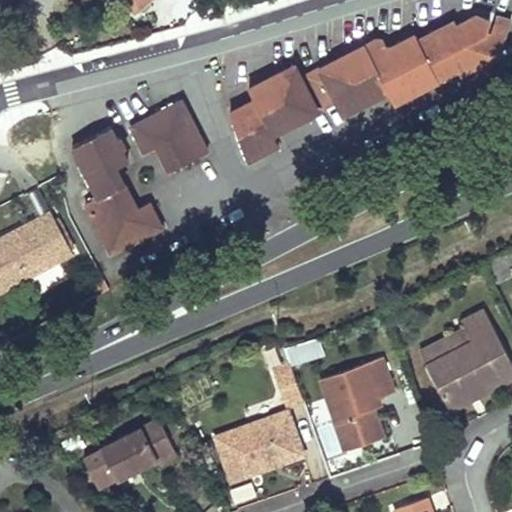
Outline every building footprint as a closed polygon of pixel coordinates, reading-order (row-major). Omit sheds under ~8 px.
[(123,0),(132,9),(142,0),(123,0)] [(460,68),(463,72),(499,54),(507,28),(493,24),(491,30),(485,28),(491,13),(476,8),(457,19),(456,13),(418,32),(441,78),(460,68)] [(493,24),(507,28),(510,18),(495,14),(493,24)] [(396,101),(441,78),(418,32),(416,28),(387,43),(385,38),(377,39),(309,76),(325,109),(339,101),(346,115),(391,91),(396,101)] [(273,134),(317,112),(297,71),(295,67),(250,89),(257,102),(229,115),(246,162),(278,144),(273,134)] [(141,157),(154,150),(163,169),(166,174),(204,155),(178,106),(128,132),(141,157)] [(126,165),(121,155),(126,152),(119,140),(114,143),(108,132),(73,151),(98,199),(85,205),(112,257),(161,232),(148,206),(134,214),(112,172),(126,165)] [(40,228),(54,220),(51,214),(37,222),(40,228)] [(0,296),(73,257),(54,220),(40,228),(37,222),(21,231),(24,237),(1,249),(0,246),(0,296)] [(0,242),(0,246),(1,249),(24,237),(21,231),(0,242)] [(511,258),(511,244),(480,260),(490,279),(511,268),(511,265),(509,260),(511,258)] [(417,350),(448,408),(511,373),(511,364),(481,307),(459,319),(462,326),(417,350)] [(321,335),(288,341),(291,361),(324,355),(321,335)] [(381,435),(372,407),(380,404),(377,396),(393,391),(381,357),(321,377),(345,448),(381,435)] [(302,400),(289,361),(272,366),(285,406),(302,400)] [(214,438),(230,482),(269,468),(267,461),(302,448),(288,410),(214,438)] [(161,467),(179,458),(157,415),(100,444),(116,477),(156,457),(161,467)] [(267,461),(269,468),(304,455),(302,448),(267,461)] [(430,511),(426,497),(392,508),(393,511),(430,511)]
